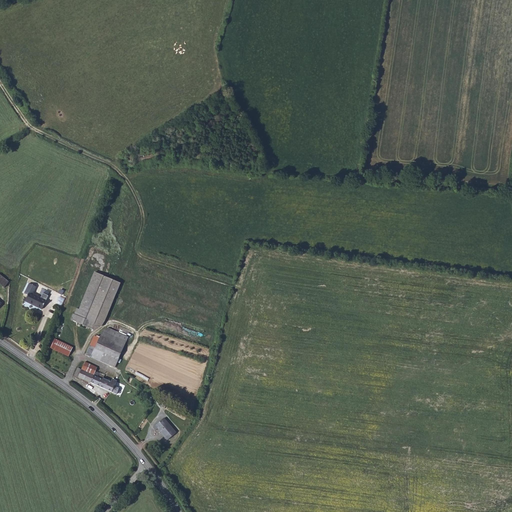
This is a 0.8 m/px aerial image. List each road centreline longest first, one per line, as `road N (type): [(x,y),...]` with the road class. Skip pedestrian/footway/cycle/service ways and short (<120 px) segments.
road 1 (track): [(135,263),(146,212),(121,171),(31,128),(0,81)]
road 2 (secondary): [(0,341),(106,419),(145,462)]
